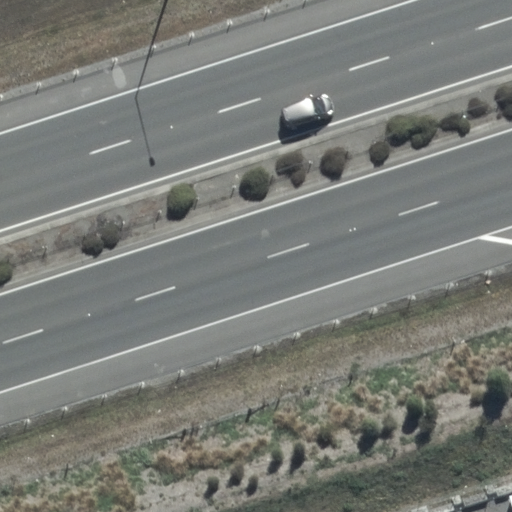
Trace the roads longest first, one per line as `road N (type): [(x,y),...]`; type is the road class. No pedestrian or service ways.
road 1 (trunk): [(0,187),(511,21)]
road 2 (trunk): [(511,182),(0,346)]
